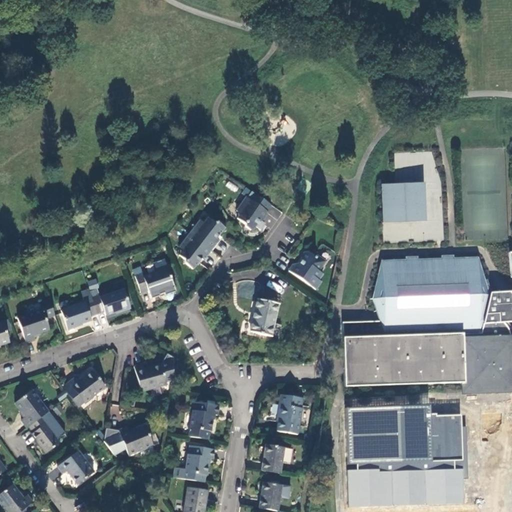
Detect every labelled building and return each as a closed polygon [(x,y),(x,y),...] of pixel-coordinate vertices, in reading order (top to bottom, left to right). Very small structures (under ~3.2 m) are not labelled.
[(227,182),(225,187),(236,192),(238,186),(227,182)] [(425,182),(382,184),(383,223),(427,220),(425,182)] [(269,214),(246,198),(237,212),(241,215),(237,220),(245,225),(246,228),(251,231),(253,231),(259,222),(262,224),(269,214)] [(214,223),(208,219),(204,224),(200,221),(180,248),(184,251),(179,257),(185,261),(186,264),(193,270),(202,259),(204,261),(219,241),(217,240),(225,229),(218,223),(214,223)] [(319,272),(326,262),(317,256),(316,258),(308,253),(305,253),(301,258),(302,262),(300,264),(293,266),(289,272),(317,291),(322,283),(319,281),(324,275),(319,272)] [(511,290),(488,291),(476,261),(453,262),(453,257),(439,258),(439,262),(417,263),(417,258),(404,259),(404,264),(380,265),(370,300),(378,322),(342,323),(344,386),(464,380),(465,388),(511,386),(511,369),(511,339),(510,333),(507,328),(502,321),(511,320),(511,290)] [(145,277),(144,275),(136,277),(142,293),(148,291),(149,294),(163,290),(164,292),(175,289),(169,269),(145,277)] [(92,298),(98,314),(105,312),(106,315),(120,310),(120,312),(131,308),(124,290),(101,297),(100,295),(92,298)] [(91,317),(98,314),(92,298),(91,296),(91,295),(83,298),(85,303),(72,308),(70,303),(68,301),(62,303),(61,307),(69,330),(79,326),(78,324),(92,320),(91,317)] [(47,318),(55,315),(49,299),(40,302),(43,309),(18,318),(27,343),(35,340),(34,336),(51,330),(47,318)] [(271,338),(278,305),(259,301),(251,333),(271,338)] [(0,345),(10,342),(3,322),(0,323),(0,345)] [(145,370),(143,365),(134,367),(142,392),(167,385),(161,365),(145,370)] [(74,380),(63,388),(70,397),(79,409),(86,403),(86,404),(107,387),(94,371),(81,382),(77,378),(74,380)] [(22,420),(28,428),(29,427),(44,416),(49,412),(32,391),(15,404),(26,417),(22,420)] [(280,403),(281,406),(277,432),(298,436),(302,409),(301,409),(303,399),(293,398),(283,396),(281,398),(280,403)] [(189,437),(209,441),(211,431),(214,415),(218,415),(220,406),(194,402),(189,437)] [(427,406),(346,408),(349,507),(462,504),(461,464),(460,416),(436,416),(436,414),(427,414),(427,406)] [(49,423),(44,416),(29,427),(35,434),(33,435),(48,453),(61,443),(47,425),(49,423)] [(130,432),(128,428),(119,431),(106,429),(104,442),(115,455),(120,451),(127,448),(130,455),(155,445),(146,425),(130,432)] [(267,445),(262,471),(281,474),(285,448),(267,445)] [(175,478),(204,483),(205,475),(206,476),(209,459),(213,460),(215,451),(190,446),(186,470),(177,468),(175,478)] [(95,472),(79,452),(60,467),(65,474),(67,472),(78,485),(95,472)] [(264,483),(260,508),(278,511),(281,498),(290,499),(292,487),(264,483)] [(0,503),(6,511),(19,511),(30,504),(33,502),(27,495),(23,497),(12,484),(0,493),(0,503)] [(203,511),(207,491),(188,488),(183,511),(203,511)]
